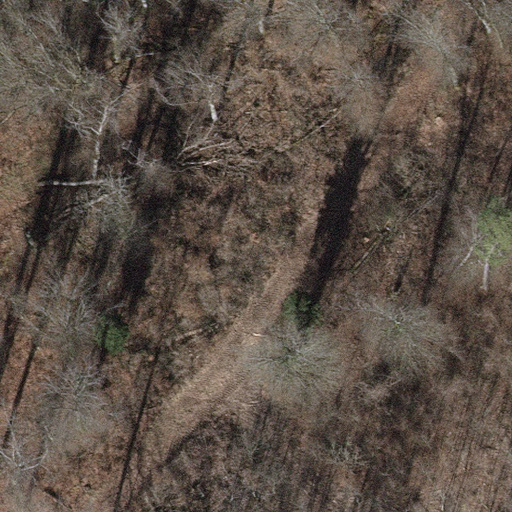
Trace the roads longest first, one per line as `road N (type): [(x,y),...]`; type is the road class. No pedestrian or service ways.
road 1 (track): [(466,0),(366,179),(135,471),(90,511)]
road 2 (track): [(267,0),(0,192)]
